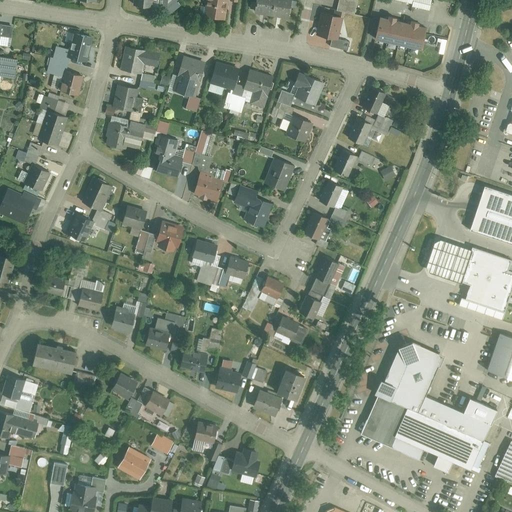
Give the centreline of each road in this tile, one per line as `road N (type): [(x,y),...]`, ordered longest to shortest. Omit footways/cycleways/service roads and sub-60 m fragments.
road 1 (residential): [(356,64),(282,238),(254,249),(75,148)]
road 2 (secondary): [(302,449),(424,172),(450,91)]
road 3 (residential): [(302,449),(93,336),(16,320)]
road 4 (residential): [(292,52),(111,20)]
road 5 (residential): [(75,148),(16,320)]
road 6 (residential): [(422,511),(302,449)]
road 7 (residential): [(111,20),(75,148)]
